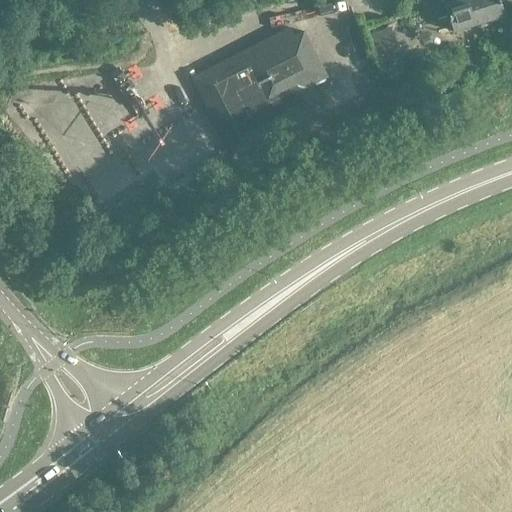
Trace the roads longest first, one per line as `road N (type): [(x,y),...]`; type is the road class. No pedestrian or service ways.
road 1 (secondary): [(511,172),(396,224),(104,427)]
road 2 (tertiary): [(104,427),(0,305)]
road 3 (secondary): [(0,510),(104,427)]
